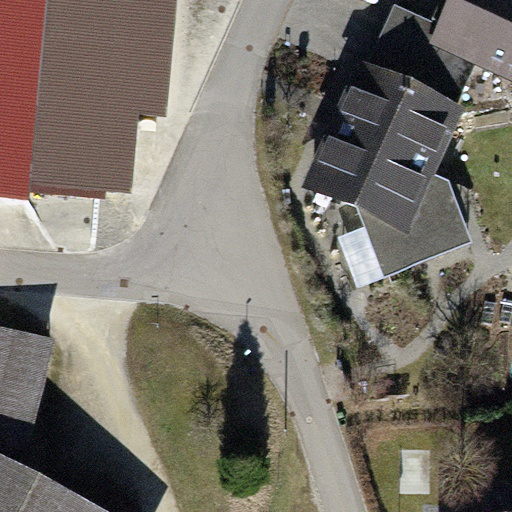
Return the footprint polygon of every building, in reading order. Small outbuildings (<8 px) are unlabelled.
[(0,0),(0,199),(30,202),(32,182),(104,189),(112,111),(141,113),(152,0),(0,0)] [(511,0),(462,0),(443,43),(481,60),(511,74),(511,0)] [(394,88),(457,118),(481,60),(443,43),(419,32),(394,88)] [(363,210),(381,261),(445,236),(427,186),(457,118),(394,88),(369,76),(317,189),(363,210)] [(0,463),(9,468),(48,331),(0,317),(0,463)] [(0,511),(91,511),(9,468),(0,463),(0,511)]
